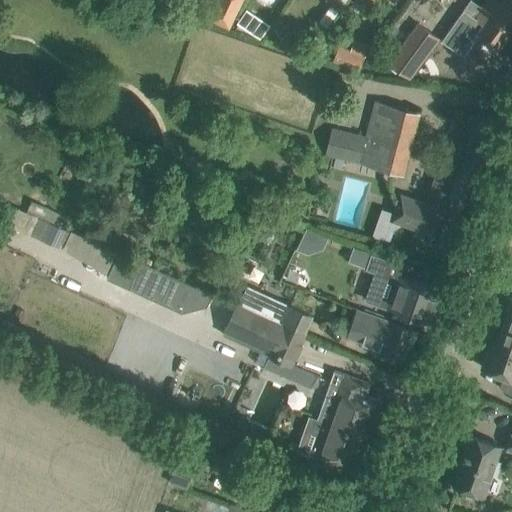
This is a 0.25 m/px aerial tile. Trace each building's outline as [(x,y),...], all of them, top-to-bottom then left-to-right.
[(233,0),(218,0),(209,20),(229,29),(241,3),(233,0)] [(464,8),(441,40),(463,56),(468,49),(480,32),(499,45),(511,27),(511,0),(501,0),(501,1),(499,0),(486,0),(482,7),(475,16),(464,8)] [(246,8),(236,24),(250,32),(260,17),(246,8)] [(388,61),(410,78),(440,38),(417,21),(388,61)] [(336,50),(333,60),(343,63),(361,70),(365,60),(346,53),(336,50)] [(408,106),(376,98),(367,135),(332,126),(326,152),(393,168),(408,106)] [(402,192),(392,221),(430,232),(441,236),(455,195),(475,203),(503,123),(484,116),(479,115),(470,112),(456,152),(450,172),(437,168),(426,200),(402,192)] [(38,216),(31,233),(45,239),(61,247),(68,230),(54,224),(42,218),(38,216)] [(376,270),(366,299),(388,307),(399,275),(402,265),(398,264),(372,255),(368,267),(376,270)] [(142,262),(130,288),(142,293),(181,311),(206,305),(212,293),(154,267),(142,262)] [(388,307),(433,322),(444,291),(399,275),(388,307)] [(247,283),(238,302),(282,323),(282,322),(304,331),(311,315),(271,296),(272,294),(247,283)] [(511,300),(503,323),(511,326),(511,300)] [(237,302),(224,330),(269,351),(267,354),(267,355),(268,356),(291,366),(291,365),(306,332),(304,331),(282,322),(282,323),(238,302),(237,302)] [(416,329),(389,320),(357,309),(348,336),(362,341),(361,344),(405,360),(416,330),(416,329)] [(511,352),(511,326),(503,323),(495,346),(511,352)] [(490,345),(482,367),(505,375),(499,384),(498,386),(511,393),(511,352),(495,346),(490,345)] [(268,356),(263,367),(286,377),(301,384),(310,388),(314,388),(318,386),(319,382),(319,381),(319,379),(305,373),(291,366),(268,356)] [(188,371),(182,388),(202,396),(209,378),(188,371)] [(321,405),(317,418),(367,435),(380,399),(364,394),(360,392),(364,381),(368,383),(369,382),(339,371),(335,383),(330,381),(321,405)] [(367,435),(327,421),(316,418),(313,430),(323,433),(315,457),(310,455),(306,468),(335,478),(335,477),(330,475),(334,464),(354,471),(367,435)] [(484,495),(501,446),(470,435),(453,484),(484,495)] [(184,440),(170,483),(186,488),(201,446),(184,440)] [(233,511),(244,511),(246,509),(231,502),(228,509),(233,511)]
